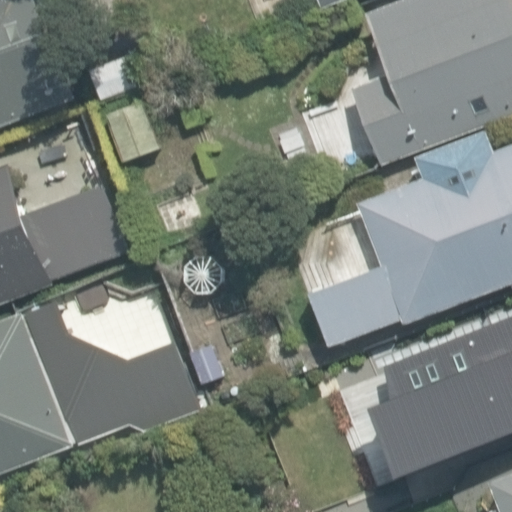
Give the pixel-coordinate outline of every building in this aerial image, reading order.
[(0,0),(0,129),(73,101),(51,42),(68,35),(54,0),(0,0)] [(357,88),(386,164),(511,116),(511,0),(404,0),(372,12),(395,74),(357,88)] [(101,99),(142,84),(131,52),(90,66),(101,99)] [(111,114),(129,161),(166,147),(148,100),(111,114)] [(511,148),(498,154),(491,135),(421,161),(428,180),(362,204),(385,267),(314,293),(334,347),(406,320),(408,325),(511,285),(511,148)] [(0,306),(23,298),(60,285),(57,277),(90,265),(88,261),(128,246),(118,219),(77,234),(70,213),(38,225),(23,183),(15,162),(0,167),(0,306)] [(0,471),(23,462),(129,419),(109,370),(79,383),(51,315),(33,322),(28,309),(23,312),(0,321),(0,471)] [(139,388),(153,423),(200,405),(186,369),(139,388)] [(511,511),(511,474),(498,480),(508,508),(496,511),(511,511)]
